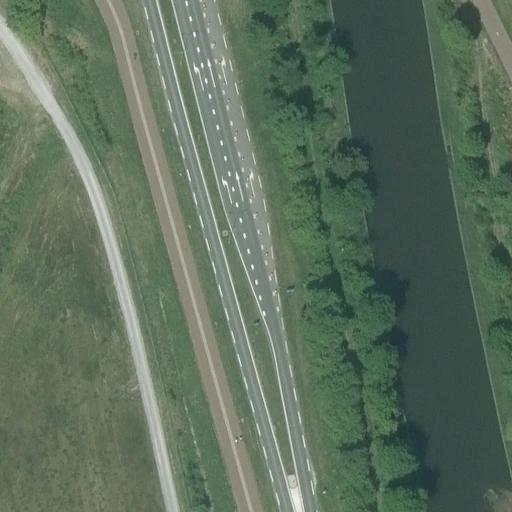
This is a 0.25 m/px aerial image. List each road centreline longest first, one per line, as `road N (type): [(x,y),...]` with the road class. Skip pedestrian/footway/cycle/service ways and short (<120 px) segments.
road 1 (unclassified): [(104,0),(250,511)]
road 2 (secondary): [(147,0),(291,511)]
road 3 (secondary): [(303,511),(276,347),(190,0)]
